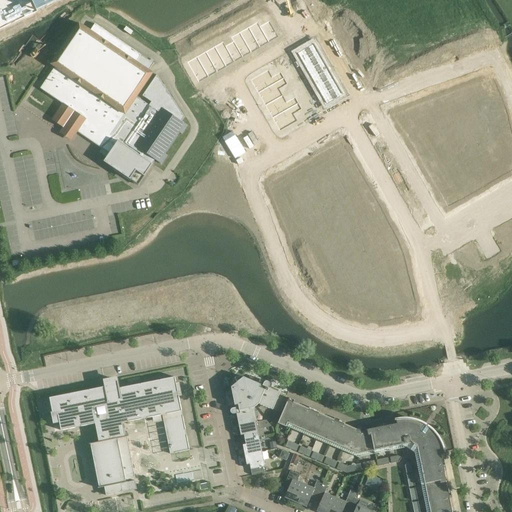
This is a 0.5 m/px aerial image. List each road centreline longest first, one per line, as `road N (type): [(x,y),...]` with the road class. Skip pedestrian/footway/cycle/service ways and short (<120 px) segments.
road 1 (residential): [(278,146),(255,168),(252,183),(306,308),(365,333),(440,322)]
road 2 (residential): [(364,104),(315,25),(233,73),(278,146)]
road 3 (residential): [(203,341),(226,340),(369,397),(449,381)]
road 4 (residential): [(0,383),(203,341)]
road 5 (residential): [(279,511),(234,487),(203,341)]
road 6 (residential): [(511,95),(495,57),(370,102)]
road 7 (residential): [(344,112),(420,248)]
road 8 (residential): [(444,233),(370,102)]
road 9 (residential): [(475,511),(449,381)]
